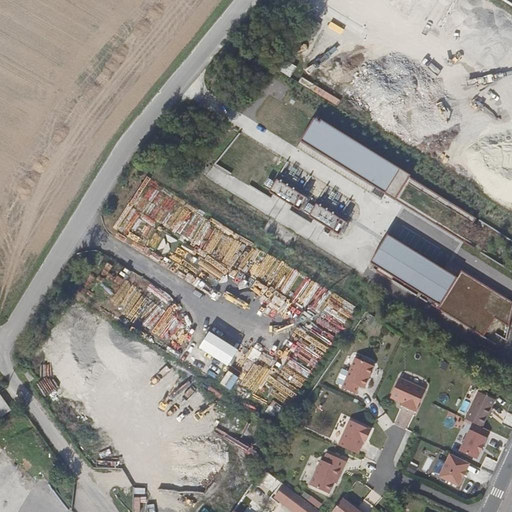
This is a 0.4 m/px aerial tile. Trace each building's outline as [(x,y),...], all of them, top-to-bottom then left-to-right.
[(333,54),(336,58),(325,70),(338,83),(349,71),(355,76),(370,60),(347,39),(333,54)] [(364,117),(387,131),(395,117),(372,103),(364,117)] [(315,120),(301,142),(397,201),(410,178),(412,176),(323,122),(322,124),(315,120)] [(476,219),(410,178),(397,201),(463,241),(465,239),(483,250),(481,253),(511,271),(511,268),(511,254),(509,253),(511,247),(511,240),(484,223),(481,227),(474,223),(476,219)] [(459,279),(389,236),(372,263),(379,267),(377,270),(392,280),(394,277),(442,306),(459,279)] [(275,288),(287,266),(276,260),(264,282),(275,288)] [(459,279),(442,306),(440,308),(484,337),(495,318),(510,326),(511,318),(511,302),(463,273),(459,279)] [(398,319),(382,309),(376,319),(379,321),(393,330),(398,319)] [(210,326),(198,346),(228,364),(241,345),(210,326)] [(363,390),(373,368),(354,360),(340,390),(354,397),(358,389),(363,390)] [(415,415),(425,392),(398,380),(389,400),(401,405),(400,408),(415,415)] [(481,430),(495,402),(478,394),(464,422),(475,427),(477,428),(481,430)] [(3,395),(0,396),(0,421),(14,412),(3,395)] [(366,442),(369,433),(347,424),(336,449),(356,458),(363,441),(366,442)] [(479,456),(490,434),(481,430),(477,428),(475,427),(472,434),(468,432),(458,453),(475,462),(478,456),(479,456)] [(338,481),(345,464),(325,456),(323,464),(320,463),(308,488),(328,497),(335,480),(338,481)] [(469,465),(450,456),(445,467),(440,477),(439,479),(459,488),(462,481),(463,481),(468,472),(466,472),(469,465)] [(434,474),(440,477),(445,467),(438,464),(434,474)] [(303,511),(259,477),(252,487),(283,511),(303,511)] [(274,505),(250,488),(244,498),(263,511),(283,511),(276,506),(274,505)] [(356,511),(341,501),(340,502),(332,511),(356,511)]
